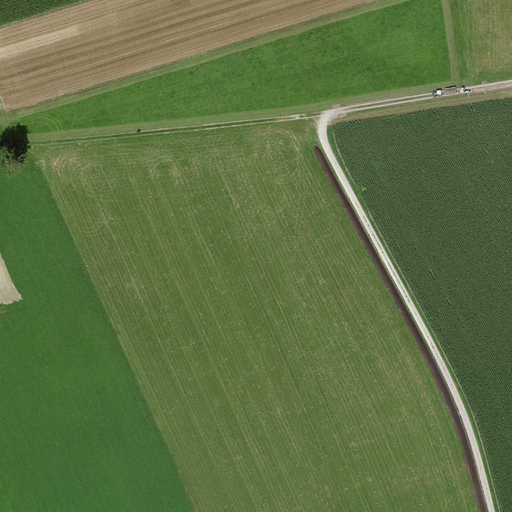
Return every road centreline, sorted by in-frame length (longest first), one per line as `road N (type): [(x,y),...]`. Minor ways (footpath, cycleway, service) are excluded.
road 1 (track): [(322,120),(323,139),(453,389),(492,511)]
road 2 (track): [(322,120),(0,148)]
road 3 (track): [(511,82),(322,120)]
